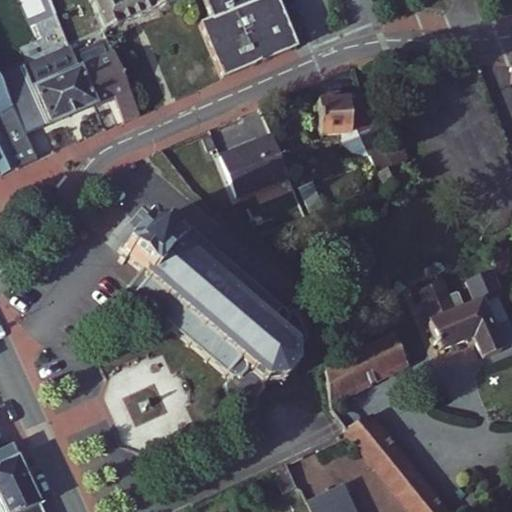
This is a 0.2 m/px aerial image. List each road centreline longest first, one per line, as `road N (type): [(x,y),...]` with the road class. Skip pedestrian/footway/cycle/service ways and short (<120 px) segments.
road 1 (residential): [(511,37),(360,47),(107,156),(0,279)]
road 2 (residential): [(311,434),(143,511)]
road 3 (residential): [(0,345),(77,511)]
